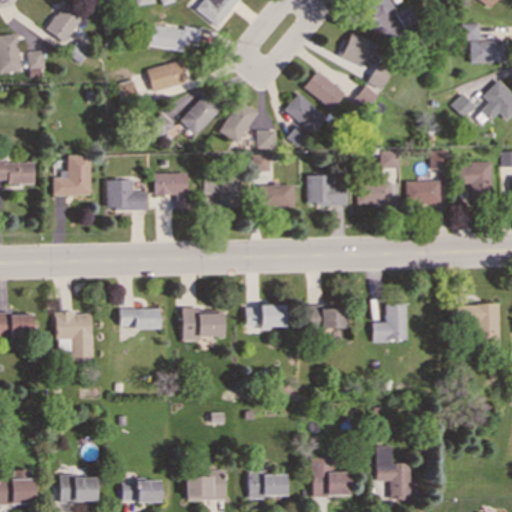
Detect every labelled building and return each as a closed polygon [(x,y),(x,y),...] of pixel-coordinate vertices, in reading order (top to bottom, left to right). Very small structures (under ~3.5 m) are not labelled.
[(214,25),(234,0),(200,0),(194,8),(214,25)] [(361,0),(369,17),(389,9),(384,0),(361,0)] [(43,27),(60,41),(80,15),(63,1),(43,27)] [(400,28),(414,20),(406,5),(392,12),(400,28)] [(477,23),(459,23),(459,38),(476,39),(477,23)] [(180,50),(182,38),(196,40),(198,28),(181,26),(181,29),(149,24),(145,44),(180,50)] [(372,41),(345,32),(337,56),(364,65),(372,41)] [(0,34),(0,71),(17,71),(15,34),(0,34)] [(504,39),(467,40),(468,62),(505,61),(504,39)] [(78,62),(86,49),(71,41),(64,55),(78,62)] [(39,50),(25,50),(26,77),(40,76),(39,50)] [(184,81),(178,60),(144,69),(150,91),(184,81)] [(378,88),(385,70),(371,64),(363,82),(378,88)] [(300,86),(327,109),(341,92),(313,69),(300,86)] [(115,84),(120,101),(136,95),(130,78),(115,84)] [(480,95),(486,101),(472,116),(481,125),(494,110),(504,119),(511,110),(511,96),(495,79),(480,95)] [(351,97),(363,107),(373,95),(361,84),(351,97)] [(323,117),(295,92),(280,108),(308,133),(323,117)] [(472,105),(460,92),(448,104),(460,117),(472,105)] [(177,119),(193,134),(218,108),(202,93),(177,119)] [(254,111),(236,99),(216,130),(234,142),(254,111)] [(171,123),(160,113),(148,125),(159,136),(171,123)] [(294,147),(305,136),(294,125),(283,135),(294,147)] [(272,148),(271,130),(253,130),(253,148),(272,148)] [(394,168),(394,151),(374,150),(374,167),(394,168)] [(426,168),(442,168),(442,150),(426,151),(426,168)] [(498,166),(511,166),(511,150),(498,150),(498,166)] [(266,169),(266,152),(247,153),(247,170),(266,169)] [(86,194),(87,154),(64,154),(64,170),(58,170),(58,177),(50,176),(50,194),(86,194)] [(31,160),(0,160),(0,178),(5,178),(5,183),(31,183),(31,160)] [(467,183),(467,198),(489,197),(488,160),(465,161),(465,164),(456,164),(456,183),(467,183)] [(200,206),(237,206),(236,170),(199,170),(200,206)] [(184,172),(150,172),(151,194),(172,193),(172,208),(185,208),(184,172)] [(342,203),(341,186),(328,186),(328,174),(303,174),(303,204),(342,203)] [(142,208),(142,191),(129,191),(129,178),(102,179),(103,209),(142,208)] [(387,181),(353,180),(353,204),(387,204),(387,181)] [(436,180),(402,181),(403,204),(437,203),(436,180)] [(289,184),(256,185),(256,208),(289,206),(289,184)] [(402,301),(377,302),(377,321),(368,322),(369,340),(403,339),(402,301)] [(473,341),(495,340),(494,302),(462,303),(463,322),(473,322),(473,341)] [(280,304),(242,305),(242,326),(281,326),(280,304)] [(319,304),(302,304),(302,328),(343,327),(342,307),(320,308),(319,304)] [(219,312),(195,312),(195,306),(178,306),(179,339),(196,339),(195,336),(219,335),(219,312)] [(116,308),(116,325),(130,325),(130,328),(156,328),(155,307),(116,308)] [(88,357),(88,311),(51,312),(52,338),(67,338),(67,357),(88,357)] [(0,312),(0,335),(30,335),(29,312),(0,312)] [(387,445),(372,446),(372,480),(385,480),(385,498),(406,498),(406,462),(387,462),(387,445)] [(308,494),(345,493),(345,470),(328,471),(328,456),(307,457),(308,494)] [(0,503),(32,503),(31,477),(27,477),(27,469),(10,469),(10,475),(0,475),(0,503)] [(221,470),(182,471),(183,499),(221,498),(221,470)] [(283,495),(282,474),(259,474),(259,470),(244,471),(245,496),(283,495)] [(93,477),(71,477),(70,473),(56,474),(56,501),(93,501),(93,477)] [(156,480),(118,481),(119,501),(157,500),(156,480)]
